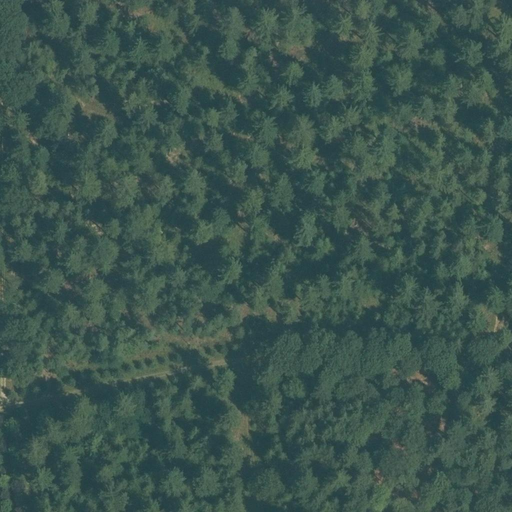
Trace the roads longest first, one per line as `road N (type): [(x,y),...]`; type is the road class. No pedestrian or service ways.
road 1 (track): [(0,409),(245,367),(368,361),(511,368)]
road 2 (track): [(486,511),(511,27)]
road 3 (track): [(3,408),(0,4)]
road 4 (track): [(245,367),(260,511)]
